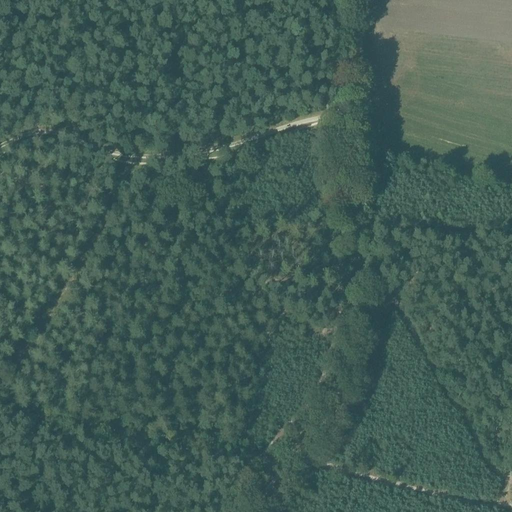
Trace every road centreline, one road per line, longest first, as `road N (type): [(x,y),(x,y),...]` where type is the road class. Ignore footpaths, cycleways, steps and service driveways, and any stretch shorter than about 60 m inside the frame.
road 1 (unknown): [(321,0),(330,332),(319,383),(227,511)]
road 2 (track): [(350,104),(177,155),(121,152),(57,129),(0,147)]
road 3 (unknown): [(333,260),(359,265),(401,307),(495,470),(511,481)]
road 4 (track): [(0,413),(33,412),(278,462)]
road 5 (track): [(357,223),(361,330),(314,425),(278,462)]
road 6 (track): [(278,462),(511,507)]
